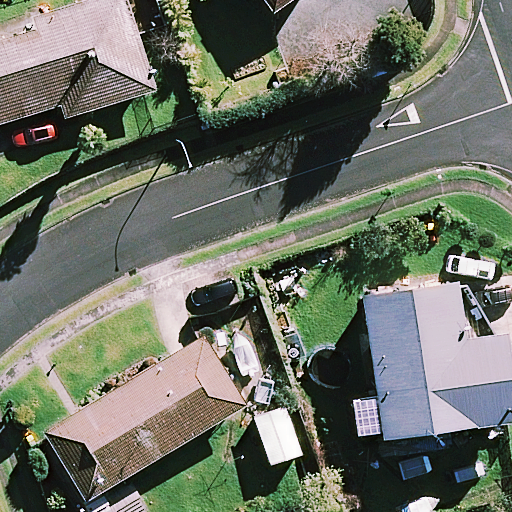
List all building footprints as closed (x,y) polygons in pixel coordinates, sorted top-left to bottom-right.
[(154,93),(123,0),(105,0),(0,34),(0,126),(61,107),(65,122),(154,93)] [(258,0),(272,20),(301,0),(258,0)] [(451,435),(474,432),(476,445),(499,442),(497,429),(511,426),(511,392),(504,340),(462,346),(454,289),(363,302),(383,445),(392,444),(394,462),(453,453),(451,435)] [(244,408),(202,340),(45,437),(87,504),(244,408)] [(300,458),(284,410),(254,420),(270,468),(300,458)]
